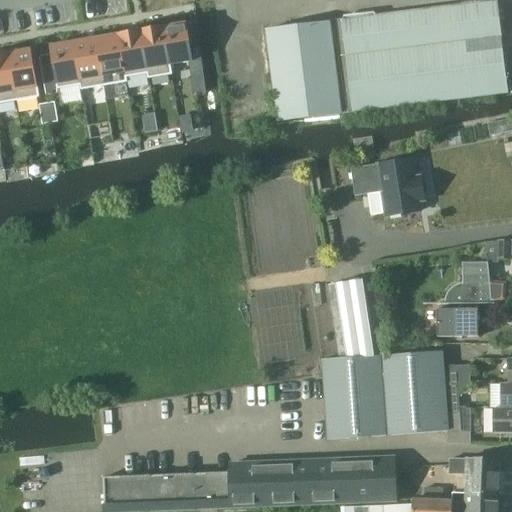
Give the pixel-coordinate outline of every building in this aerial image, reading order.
[(276,123),(506,92),(495,4),(265,32),(276,123)] [(186,23),(164,27),(170,64),(193,60),(186,23)] [(164,27),(140,31),(147,68),(149,78),(172,74),(170,64),(164,27)] [(140,31),(119,35),(125,71),(147,68),(140,31)] [(119,35),(96,38),(104,86),(127,82),(125,71),(119,35)] [(96,38),(73,42),(79,79),(81,89),(104,86),(96,38)] [(73,42),(52,46),(53,54),(54,62),(56,70),(57,77),(58,83),(79,79),(73,42)] [(31,51),(9,54),(16,101),(39,97),(31,51)] [(9,54),(0,55),(0,103),(16,101),(9,54)] [(53,54),(41,56),(43,64),(54,62),(53,54)] [(54,62),(43,64),(44,72),(56,70),(54,62)] [(56,70),(44,72),(45,79),(57,77),(56,70)] [(57,77),(45,79),(47,87),(58,85),(58,83),(57,77)] [(58,85),(47,87),(48,95),(60,93),(58,85)] [(55,102),(47,104),(50,123),(58,122),(55,102)] [(47,104),(39,105),(43,125),(50,123),(47,104)] [(187,117),(179,118),(181,130),(189,129),(187,117)] [(413,159),(351,169),(355,197),(383,192),(387,217),(421,211),(419,202),(425,201),(424,197),(428,192),(427,184),(422,181),(421,177),(415,178),(413,159)] [(510,257),(510,256),(511,242),(498,241),(497,259),(510,260),(510,257)] [(478,304),(495,304),(495,302),(492,300),(491,282),(490,281),(488,262),(487,262),(487,263),(463,263),(463,285),(460,285),(457,287),(454,288),(451,291),(449,294),(447,297),(446,300),(446,303),(441,304),(441,310),(437,310),(437,338),(453,337),(453,338),(462,339),(462,337),(478,337),(478,304)] [(362,281),(329,286),(340,359),(387,355),(377,295),(364,297),(362,281)] [(495,302),(505,300),(506,282),(491,282),(492,300),(495,302)] [(402,342),(402,326),(390,326),(390,342),(402,342)] [(442,368),(441,351),(387,355),(340,359),(322,360),(328,441),(448,431),(446,417),(446,409),(443,373),(442,368)] [(457,372),(458,389),(470,388),(468,366),(456,367),(457,372)] [(457,411),(460,411),(458,389),(457,372),(443,373),(446,409),(446,417),(457,416),(457,411)] [(501,385),(490,386),(491,410),(492,410),(502,410),(511,409),(511,384),(509,384),(501,384),(501,385)] [(511,435),(511,409),(502,410),(492,410),(493,436),(511,435)] [(460,411),(457,411),(457,416),(446,417),(448,431),(449,444),(473,442),(472,429),(461,430),(460,411)] [(187,511),(274,508),(397,503),(396,463),(396,457),(229,463),(228,472),(103,476),(103,511),(187,511)] [(449,475),(466,476),(465,496),(497,496),(499,462),(467,460),(449,459),(449,475)] [(443,488),(424,488),(424,499),(443,499),(443,488)] [(495,511),(497,496),(465,496),(465,502),(454,502),(453,511),(495,511)] [(414,505),(413,511),(453,511),(454,502),(415,500),(414,505)]
